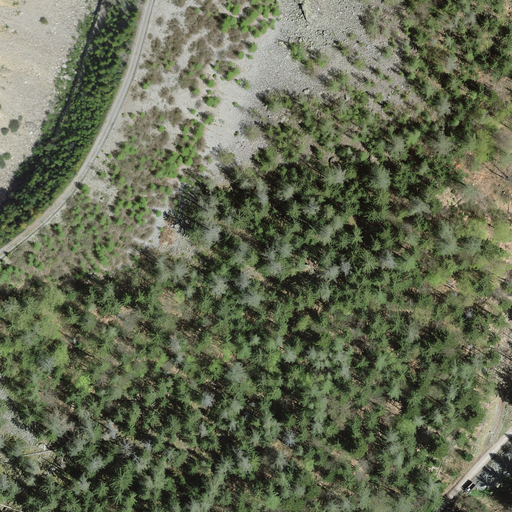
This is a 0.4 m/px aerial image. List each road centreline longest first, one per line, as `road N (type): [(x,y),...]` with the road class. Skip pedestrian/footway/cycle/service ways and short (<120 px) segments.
road 1 (track): [(149,0),(95,155),(67,197),(0,254)]
road 2 (track): [(511,325),(492,451)]
